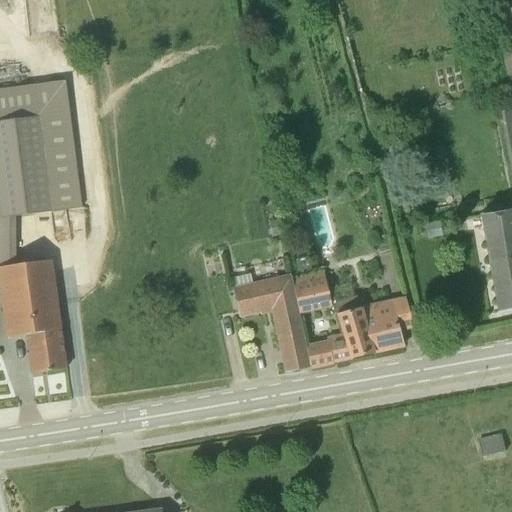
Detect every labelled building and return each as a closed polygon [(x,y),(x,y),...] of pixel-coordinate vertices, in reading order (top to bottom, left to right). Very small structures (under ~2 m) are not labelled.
[(511,0),(497,0),(500,13),(492,14),(502,65),(505,83),(509,82),(511,98),(511,110),(499,113),(511,187),(511,0)] [(32,118),(28,87),(0,90),(0,305),(5,338),(26,336),(32,375),(65,370),(59,331),(50,261),(15,266),(15,217),(51,212),(39,117),(32,118)] [(511,211),(481,216),(498,315),(511,312),(511,211)] [(271,238),(283,235),(280,219),(268,221),(271,238)] [(250,274),(233,278),(235,289),(233,289),(240,318),(271,312),(284,371),(285,372),(309,367),(304,347),(297,316),(288,281),(288,277),(252,285),(250,274)] [(323,274),(288,281),(297,316),(331,308),(323,274)] [(328,342),(305,346),(304,347),(309,367),(332,362),(332,361),(351,356),(351,358),(373,353),(403,347),(390,303),(359,309),(356,297),(334,303),(337,314),(336,315),(342,335),(327,338),(328,342)] [(505,452),(501,436),(478,441),(482,457),(505,452)]
